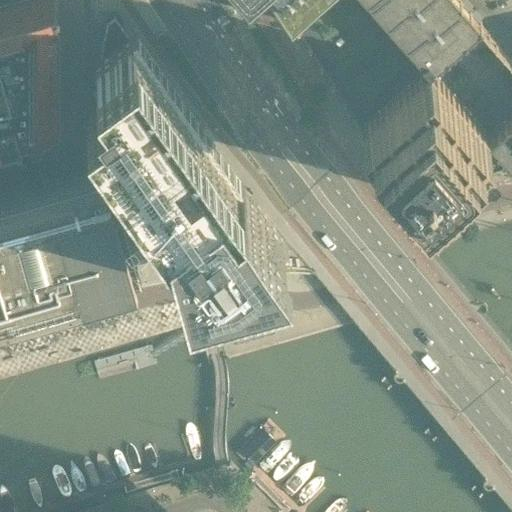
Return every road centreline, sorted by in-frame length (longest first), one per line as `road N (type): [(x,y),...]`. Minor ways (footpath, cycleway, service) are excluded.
road 1 (secondary): [(160,0),(257,141),(511,448)]
road 2 (secondary): [(511,396),(279,120),(203,0)]
road 3 (residential): [(160,294),(325,297),(437,220),(511,194)]
road 4 (residential): [(0,172),(88,147),(114,149),(160,294)]
road 5 (residential): [(160,294),(0,340)]
